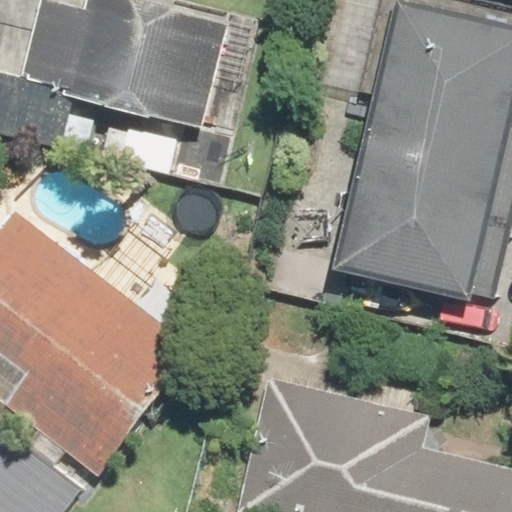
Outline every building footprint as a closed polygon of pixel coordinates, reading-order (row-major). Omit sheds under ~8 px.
[(57,2),(34,80),(215,133),(246,29),(145,0),(108,0),(104,15),(57,2)] [(511,25),(418,3),(352,274),(497,309),(511,245),(511,25)] [(28,215),(0,250),(0,393),(113,480),(210,355),(28,215)] [(278,379),(247,511),(511,511),(511,467),(437,450),(444,418),(278,379)] [(5,438),(0,444),(0,511),(61,511),(76,493),(5,438)]
